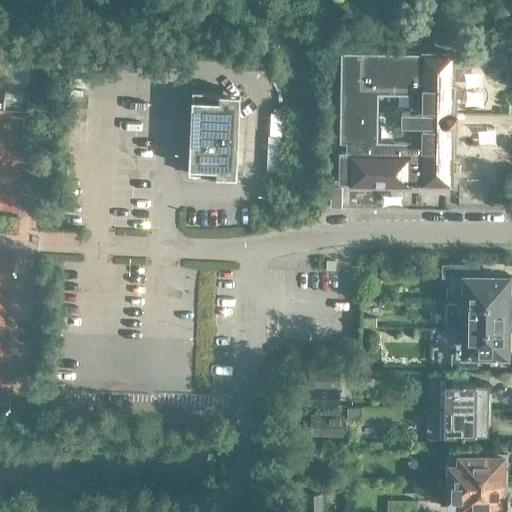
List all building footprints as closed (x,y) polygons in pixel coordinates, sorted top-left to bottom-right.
[(455,111),(455,82),(454,82),(454,52),(412,52),(341,51),(340,141),(347,141),(347,151),(340,151),(339,182),(350,182),(350,184),(411,185),(411,183),(452,184),(453,155),(454,155),(455,125),(457,125),(457,111),(455,111)] [(241,93),(193,91),(189,173),(191,173),(191,174),(200,174),(201,174),(237,175),(241,93)] [(350,269),(350,261),(341,261),(341,269),(350,269)] [(366,261),(366,273),(376,273),(376,261),(366,261)] [(458,276),(458,301),(510,302),(510,288),(508,288),(508,276),(479,276),(479,263),(443,263),(442,276),(458,276)] [(367,301),(366,313),(375,313),(375,301),(367,301)] [(510,303),(510,302),(458,301),(457,327),(510,328),(510,313),(507,313),(508,303),(510,303)] [(361,325),(376,325),(377,317),(361,316),(361,325)] [(510,343),(510,328),(457,327),(457,352),(452,352),(452,366),(477,366),(477,353),(507,354),(507,343),(510,343)] [(339,385),(340,370),(310,369),(309,385),(339,385)] [(489,382),(481,382),(465,382),(465,381),(462,380),(462,382),(445,382),(445,407),(491,408),(491,392),(489,392),(489,382)] [(491,423),(491,408),(445,407),(445,433),(461,433),(461,434),(465,434),(465,433),(489,433),(489,423),(491,423)] [(311,434),(343,436),(344,415),(312,414),(311,434)] [(508,454),(474,453),(447,452),(446,463),(450,463),(450,476),(449,476),(449,479),(507,480),(508,454)] [(506,506),(507,480),(449,479),(449,482),(450,482),(449,504),(449,505),(458,505),(458,511),(473,511),(473,506),(506,506)] [(307,495),(306,511),(320,511),(321,495),(307,495)] [(388,511),(418,511),(419,500),(389,500),(388,511)]
